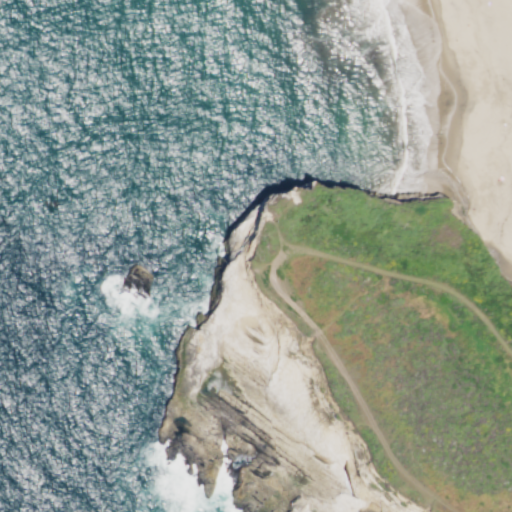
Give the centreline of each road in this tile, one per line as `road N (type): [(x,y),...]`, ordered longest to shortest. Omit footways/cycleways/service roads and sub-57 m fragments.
road 1 (track): [(458,511),(397,465),(316,332),(275,283),(273,265),(285,251)]
road 2 (track): [(285,251),(314,251),(439,285),(511,349)]
